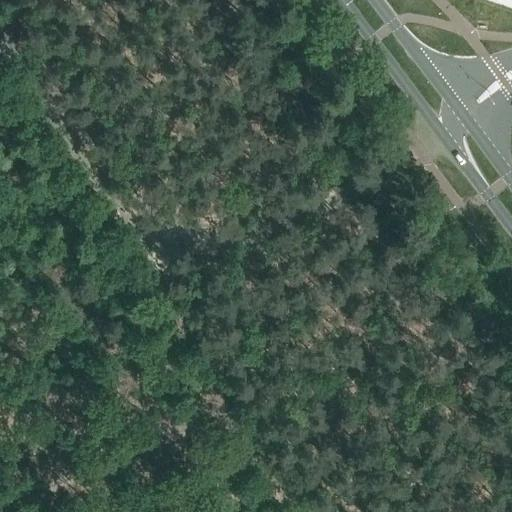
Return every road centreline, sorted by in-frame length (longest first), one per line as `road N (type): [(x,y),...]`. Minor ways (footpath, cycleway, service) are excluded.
road 1 (unknown): [(151,224),(215,230),(278,216),(438,134)]
road 2 (unknown): [(0,6),(131,215),(151,224)]
road 3 (unknown): [(250,407),(13,511)]
road 4 (unknown): [(151,224),(157,249),(250,407)]
road 5 (secondary): [(340,0),(438,134)]
road 6 (secondary): [(456,106),(374,0)]
road 7 (track): [(250,407),(317,511)]
road 8 (secondary): [(438,134),(511,230)]
